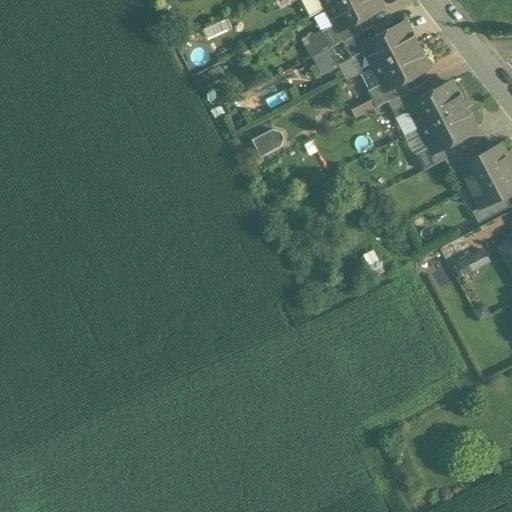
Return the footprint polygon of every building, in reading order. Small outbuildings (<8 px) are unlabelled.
[(378,0),(340,0),(327,7),(336,23),(339,29),(357,20),(382,7),(378,0)] [(357,20),(339,29),(336,23),(322,30),(331,47),(343,41),(363,30),(357,20)] [(381,35),(362,44),(365,50),(374,67),(417,44),(405,22),(381,35)] [(363,30),(343,41),(352,57),(365,50),(362,44),(381,35),(375,24),(363,30)] [(417,44),(374,67),(382,83),(385,89),(404,80),(428,67),(417,44)] [(207,46),(189,53),(196,69),(213,62),(207,46)] [(382,83),(369,90),(377,106),(389,100),(389,101),(409,90),(404,80),(385,89),(382,83)] [(426,95),(406,105),(409,111),(418,127),(463,104),(452,82),(426,95)] [(409,90),(389,101),(397,117),(409,111),(406,105),(426,95),(421,84),(409,90)] [(463,104),(418,127),(428,146),(431,152),(451,142),(476,129),(463,104)] [(278,124),(254,139),(263,154),(287,139),(278,124)] [(451,142),(431,152),(428,146),(416,153),(425,169),(445,159),(457,152),(451,142)] [(457,152),(445,159),(451,170),(459,166),(459,165),(483,152),(477,142),(457,152)] [(483,152),(459,165),(459,166),(470,186),(511,164),(511,159),(509,153),(507,154),(501,143),(483,152)] [(511,164),(470,186),(481,207),(481,208),(505,195),(511,191),(511,164)] [(505,195),(481,208),(481,207),(473,211),(479,222),(511,205),(505,195)] [(511,243),(503,249),(511,264),(511,263),(511,243)] [(462,274),(490,259),(484,247),(455,263),(462,274)]
